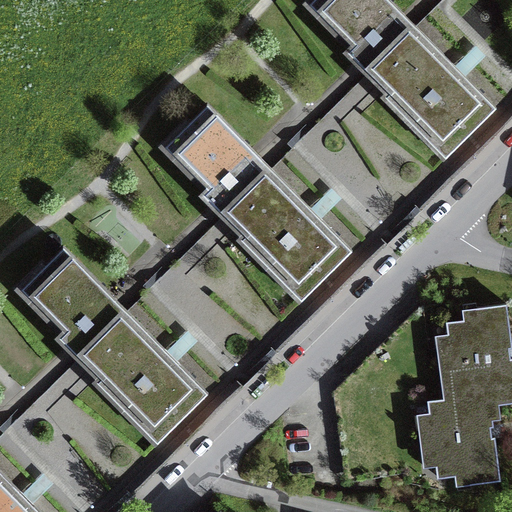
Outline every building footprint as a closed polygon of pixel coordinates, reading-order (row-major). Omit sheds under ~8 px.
[(390,89),(435,46),(389,0),(318,0),(311,7),(390,89)] [(435,46),(390,89),(447,147),(491,104),(435,46)] [(243,233),(290,188),(213,109),(167,153),(169,156),(243,233)] [(290,188),(243,233),(302,293),(348,249),(290,188)] [(98,374),(143,331),(68,252),(22,296),(98,374)] [(448,405),(504,409),(511,407),(511,336),(508,308),(466,314),(468,326),(449,328),(451,340),(439,342),(448,405)] [(143,331),(98,374),(159,437),(204,394),(143,331)] [(366,383),(337,387),(350,469),(378,465),(366,383)] [(504,409),(448,405),(430,407),(432,417),(418,419),(425,470),(440,468),(442,477),(459,475),(461,491),(506,485),(498,425),(506,424),(504,409)] [(37,511),(1,474),(0,474),(0,511),(37,511)]
